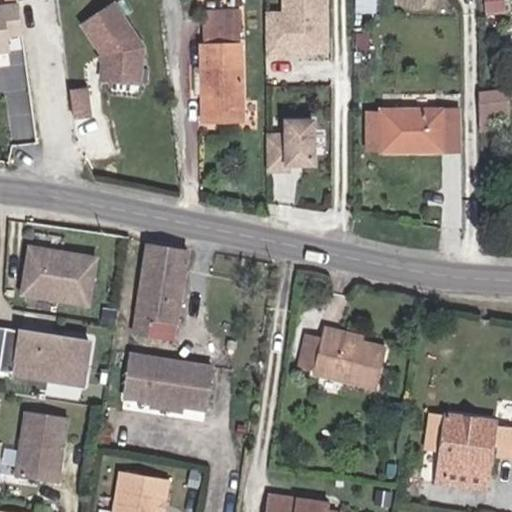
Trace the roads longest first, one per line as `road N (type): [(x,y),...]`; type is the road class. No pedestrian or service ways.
road 1 (secondary): [(511,277),(449,273),(0,185)]
road 2 (unknown): [(449,273),(459,0)]
road 3 (unknown): [(332,249),(331,0)]
